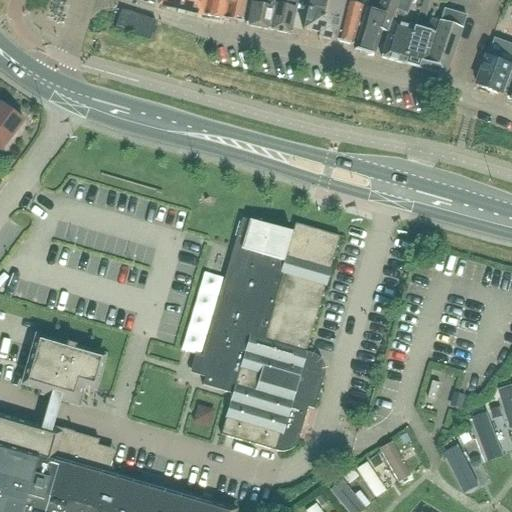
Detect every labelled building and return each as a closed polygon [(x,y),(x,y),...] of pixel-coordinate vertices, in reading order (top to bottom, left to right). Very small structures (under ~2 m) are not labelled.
[(203,18),(205,0),(158,0),(157,7),(193,16),(203,18)] [(224,21),(227,0),(205,0),(203,18),(224,21)] [(239,24),(243,0),(227,0),(224,21),(239,24)] [(272,0),(271,8),(266,32),(288,36),(295,0),(272,0)] [(307,0),(300,31),(317,35),(316,39),(333,43),(344,0),(307,0)] [(362,0),(346,0),(345,5),(334,43),(350,48),(362,0)] [(379,32),(386,35),(394,11),(397,0),(381,0),(376,15),(365,11),(352,52),(371,58),(379,32)] [(266,32),(271,8),(250,3),(244,27),(266,32)] [(400,66),(411,29),(399,25),(402,14),(394,11),(386,35),(379,59),(400,66)] [(155,23),(120,12),(114,31),(148,43),(155,23)] [(437,25),(421,71),(442,78),(463,21),(441,12),(437,25)] [(421,71),(437,25),(428,22),(424,33),(411,29),(400,66),(421,71)] [(504,93),(510,95),(511,90),(511,68),(498,63),(499,58),(489,54),(476,90),(502,99),(504,93)] [(0,149),(21,122),(0,106),(0,149)] [(295,444),(296,442),(306,409),(312,411),(323,375),(299,368),(337,239),(293,226),(290,236),(241,221),(200,360),(193,358),(189,371),(203,375),(200,387),(230,396),(218,437),(274,453),(278,454),(282,453),(284,453),(286,452),(287,451),(289,450),(291,449),(292,448),(294,445),(295,444)] [(94,390),(103,358),(36,339),(23,386),(42,392),(41,397),(71,405),(77,385),(94,390)] [(431,383),(426,398),(435,400),(439,385),(431,383)] [(511,385),(502,389),(511,424),(511,385)] [(490,414),(473,420),(487,463),(504,457),(490,414)] [(0,418),(0,511),(235,511),(236,511),(108,475),(112,463),(105,462),(109,450),(97,447),(99,441),(74,434),(72,439),(0,418)] [(392,443),(381,450),(400,482),(411,475),(392,443)] [(464,452),(453,457),(469,489),(479,484),(464,452)] [(367,463),(356,470),(375,498),(386,490),(367,463)] [(342,482),(330,492),(347,511),(361,511),(365,509),(342,482)]
